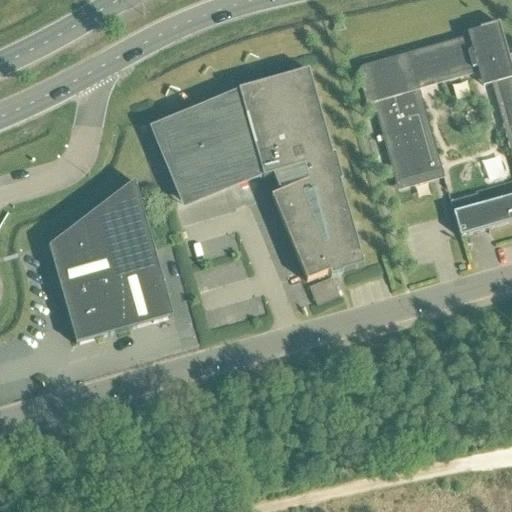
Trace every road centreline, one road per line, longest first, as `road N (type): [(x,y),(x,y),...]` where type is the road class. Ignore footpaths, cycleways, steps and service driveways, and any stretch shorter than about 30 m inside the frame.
road 1 (residential): [(0,425),(511,278)]
road 2 (primary): [(0,119),(181,26),(261,0)]
road 3 (track): [(511,457),(260,511)]
road 4 (primary): [(121,0),(0,66)]
